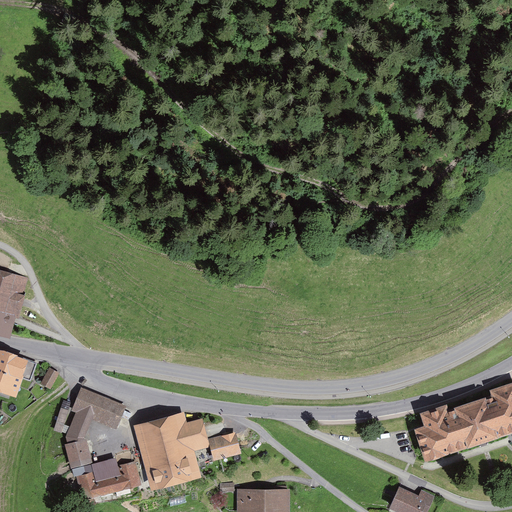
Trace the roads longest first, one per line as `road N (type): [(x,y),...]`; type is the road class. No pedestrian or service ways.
road 1 (residential): [(0,341),(308,387),(424,366),(511,317)]
road 2 (track): [(0,1),(57,9),(97,29),(223,143),(341,198)]
road 3 (track): [(341,198),(370,207),(414,201),(511,109)]
road 4 (track): [(364,511),(229,408)]
road 5 (track): [(9,502),(26,428),(82,369)]
